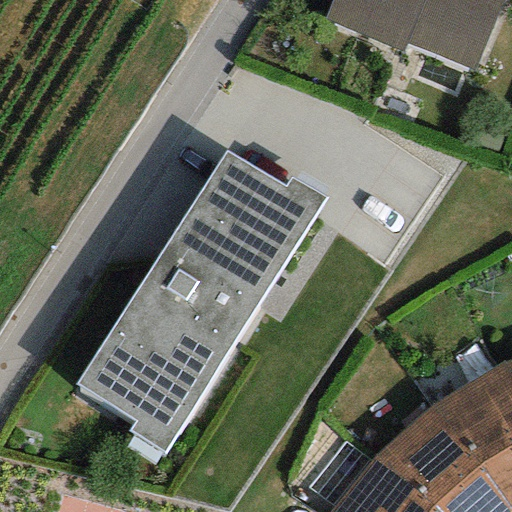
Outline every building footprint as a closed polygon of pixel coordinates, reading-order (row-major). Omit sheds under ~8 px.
[(329,0),(321,20),(399,53),(404,42),(471,70),(500,0),(329,0)] [(284,186),(225,153),(75,387),(135,425),(128,434),(165,455),(325,200),(290,177),(284,186)] [(511,359),(501,364),(511,385),(511,359)] [(428,408),(511,511),(511,385),(501,364),(428,408)] [(374,456),(433,511),(511,511),(428,408),(374,456)] [(433,511),(374,456),(328,511),(433,511)]
